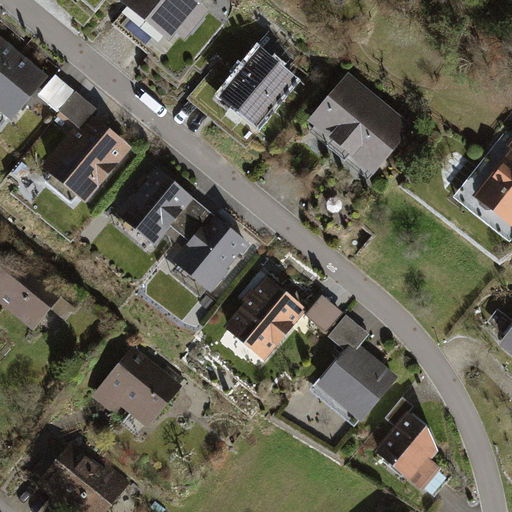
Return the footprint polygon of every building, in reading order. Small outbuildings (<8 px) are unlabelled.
[(132,0),(131,2),(167,32),(193,0),(132,0)] [(0,42),(0,77),(17,56),(0,42)] [(261,50),(221,99),(255,127),(295,79),(261,50)] [(17,56),(0,77),(0,107),(13,118),(45,79),(17,56)] [(75,92),(80,86),(60,69),(38,95),(59,112),(75,92)] [(349,84),(319,120),(336,135),(333,139),(351,155),(355,150),(373,165),(403,129),(349,84)] [(75,92),(59,112),(81,130),(88,121),(89,122),(98,111),(75,92)] [(81,130),(51,166),(55,169),(45,181),(71,203),(81,191),(85,195),(122,150),(89,122),(88,121),(81,130)] [(511,153),(479,195),(511,221),(511,153)] [(157,172),(122,214),(155,241),(162,232),(189,199),(157,172)] [(174,241),(201,209),(189,199),(162,232),(174,241)] [(185,251),(212,218),(201,209),(174,241),(185,251)] [(245,245),(212,218),(185,251),(178,260),(211,287),(245,245)] [(11,255),(0,268),(0,298),(1,297),(35,325),(60,294),(11,255)] [(267,281),(229,327),(263,356),(275,341),(278,344),(292,327),(289,325),(301,310),(267,281)] [(321,296),(305,315),(326,332),(342,313),(321,296)] [(350,353),(355,347),(357,349),(369,334),(347,316),(329,337),(347,353),(348,351),(350,353)] [(511,335),(502,348),(511,355),(511,335)] [(347,353),(321,384),(362,417),(394,379),(357,349),(355,347),(350,353),(348,351),(347,353)] [(133,353),(103,389),(120,403),(125,396),(152,417),(176,388),(160,375),(133,353)] [(168,366),(160,375),(176,388),(183,379),(168,366)] [(408,416),(379,451),(423,487),(437,470),(426,460),(434,450),(426,431),(408,416)] [(73,449),(45,484),(60,496),(71,482),(84,491),(75,502),(86,511),(98,511),(120,486),(73,449)]
